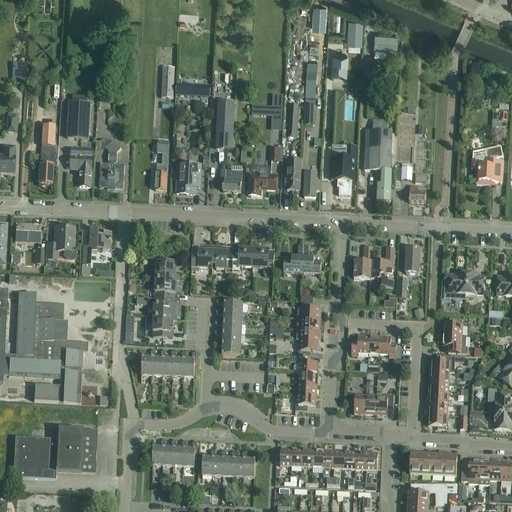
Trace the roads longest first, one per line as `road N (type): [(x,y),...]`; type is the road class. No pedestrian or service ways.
road 1 (residential): [(125,212),(342,223)]
road 2 (residential): [(128,424),(133,412),(119,351),(124,230)]
road 3 (residential): [(328,432),(342,323),(341,239)]
road 4 (residential): [(411,437),(416,327),(349,324)]
road 5 (residential): [(342,223),(511,231)]
road 6 (residential): [(0,206),(125,212)]
